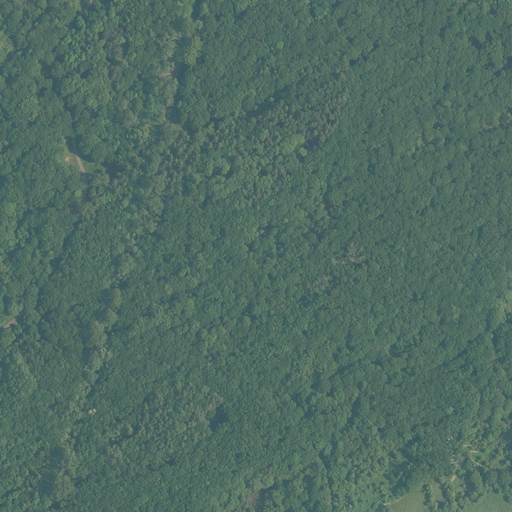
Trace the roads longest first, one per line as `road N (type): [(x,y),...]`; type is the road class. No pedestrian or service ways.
road 1 (unknown): [(160,0),(151,26),(136,213),(109,310),(63,350),(0,441)]
road 2 (track): [(199,0),(176,113),(204,168),(218,308),(237,363),(291,402)]
road 3 (track): [(65,495),(64,468),(96,380),(90,343)]
road 4 (track): [(332,511),(320,444),(291,402)]
